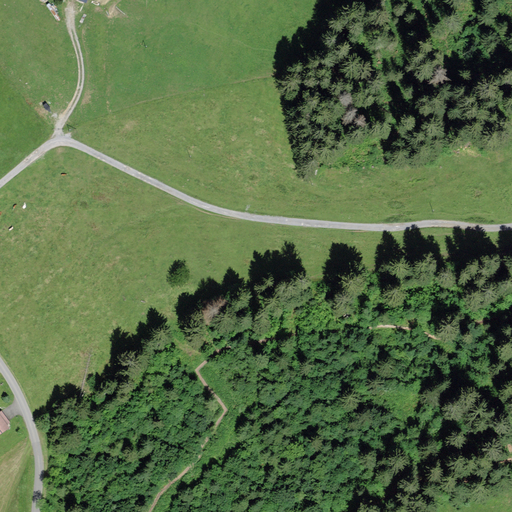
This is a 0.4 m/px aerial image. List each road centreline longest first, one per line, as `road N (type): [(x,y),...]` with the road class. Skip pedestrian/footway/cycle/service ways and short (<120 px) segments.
road 1 (track): [(511,226),(366,227),(241,216),(59,140),(0,182)]
road 2 (unclassified): [(36,511),(40,461),(0,363)]
road 3 (track): [(64,4),(81,75),(59,140)]
